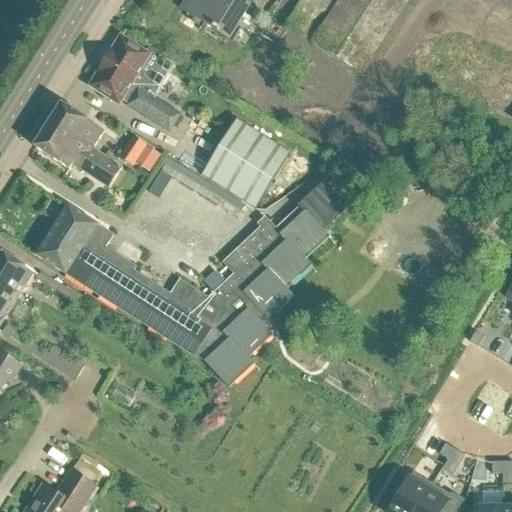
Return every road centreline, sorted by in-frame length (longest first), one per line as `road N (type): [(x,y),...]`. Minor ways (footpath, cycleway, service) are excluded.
road 1 (primary): [(0,138),(87,0)]
road 2 (residential): [(511,385),(478,371),(451,415),(472,442),(511,449)]
road 3 (residential): [(87,376),(0,497)]
